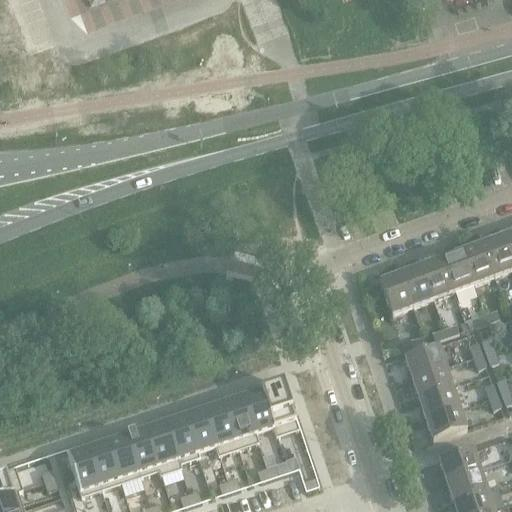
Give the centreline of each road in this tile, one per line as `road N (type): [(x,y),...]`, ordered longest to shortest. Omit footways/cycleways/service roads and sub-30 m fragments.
road 1 (primary): [(0,234),(136,185),(511,78)]
road 2 (primary): [(511,49),(142,144),(0,165)]
road 3 (residential): [(383,511),(308,281)]
road 4 (residential): [(511,195),(322,263),(308,281)]
road 5 (unclassified): [(51,0),(64,36),(79,45),(209,0)]
